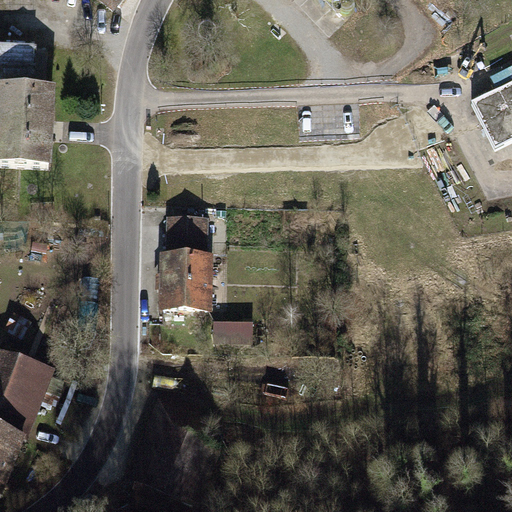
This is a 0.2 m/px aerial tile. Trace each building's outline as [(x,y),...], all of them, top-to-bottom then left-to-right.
[(99,0),(118,16),(132,0),(99,0)] [(45,53),(0,52),(0,104),(0,105),(0,148),(0,173),(60,174),(61,95),(44,95),(45,53)] [(511,84),(474,104),(498,152),(511,145),(511,84)] [(170,223),(169,260),(209,261),(210,224),(170,223)] [(217,261),(163,261),(163,319),(216,320),(217,261)] [(254,327),(215,327),(215,349),(254,349),(254,327)] [(58,376),(2,358),(0,363),(0,432),(30,445),(58,376)] [(212,420),(159,396),(120,479),(188,510),(216,450),(201,443),(212,420)] [(0,432),(0,505),(2,507),(30,445),(0,432)]
